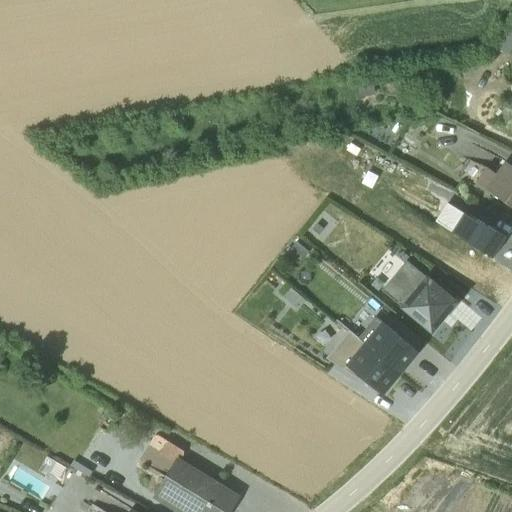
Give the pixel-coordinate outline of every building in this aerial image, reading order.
[(495,53),(500,57),(504,52),(507,54),(511,46),(511,25),(496,46),(499,48),(495,53)] [(486,167),(475,181),(511,207),(511,166),(504,161),(495,173),(486,167)] [(430,279),(406,261),(383,291),(400,305),(399,306),(434,333),(449,315),(447,313),(459,298),(434,278),(433,280),(431,279),(430,279)] [(358,338),(401,372),(418,352),(376,317),(358,338)] [(348,331),(328,356),(381,397),(401,372),(348,331)] [(184,451),(167,440),(159,453),(173,462),(153,495),(179,511),(226,511),(237,495),(180,459),(185,451),(184,451)]
